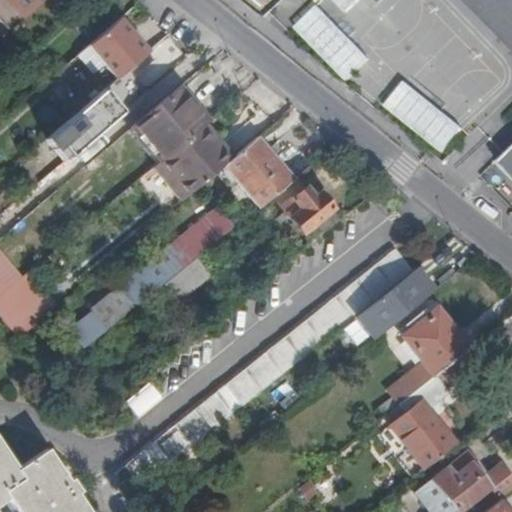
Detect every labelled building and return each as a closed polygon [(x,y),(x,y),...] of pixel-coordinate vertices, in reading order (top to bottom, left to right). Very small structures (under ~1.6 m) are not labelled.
[(42,0),(0,0),(0,25),(8,33),(42,0)] [(75,17),(93,0),(71,0),(65,5),(75,17)] [(511,0),(463,0),(496,33),(511,17),(511,0)] [(511,17),(496,33),(511,49),(511,17)] [(114,84),(145,58),(117,24),(77,60),(92,77),(102,70),(114,84)] [(108,101),(103,94),(87,107),(69,123),(44,143),(51,152),(57,147),(66,158),(144,94),(133,81),(108,101)] [(203,127),(205,125),(190,107),(187,109),(174,94),(128,133),(156,166),(158,164),(203,127)] [(61,114),(69,123),(87,107),(80,98),(61,114)] [(230,161),(203,127),(158,164),(186,198),(221,169),(230,161)] [(291,183),(256,140),(230,161),(221,169),(256,211),(273,198),(291,183)] [(511,150),(505,158),(498,165),(504,170),(511,178),(511,150)] [(295,180),(291,183),(273,198),(281,208),(303,190),(295,180)] [(312,200),(303,190),(281,208),(279,210),(309,247),(338,222),(317,196),(312,200)] [(84,324),(96,339),(160,287),(192,261),(191,261),(230,230),(215,210),(89,311),(92,317),(84,324)] [(124,467),(140,486),(142,489),(344,326),(391,288),(411,272),(392,251),(124,467)] [(271,267),(276,272),(296,257),(291,251),(271,267)] [(0,296),(9,290),(19,281),(0,258),(0,296)] [(193,262),(161,288),(174,305),(206,279),(193,262)] [(28,274),(19,281),(9,290),(16,300),(36,284),(28,274)] [(344,326),(363,349),(410,311),(391,288),(344,326)] [(9,290),(0,296),(0,313),(16,300),(9,290)] [(0,313),(0,323),(1,325),(23,308),(16,300),(0,313)] [(1,325),(3,327),(14,343),(37,324),(23,308),(1,325)] [(408,397),(434,377),(466,350),(436,312),(424,321),(421,317),(424,314),(423,313),(398,333),(423,365),(399,385),(408,397)] [(399,404),(397,406),(404,415),(388,428),(423,471),(454,446),(426,411),(447,394),(434,377),(408,397),(399,404)] [(390,392),(399,404),(408,397),(399,385),(390,392)] [(127,405),(138,419),(160,401),(149,388),(127,405)] [(83,511),(73,497),(77,494),(70,483),(66,486),(45,453),(13,475),(0,455),(0,503),(3,502),(10,511),(83,511)] [(484,511),(496,502),(467,465),(452,478),(445,470),(429,483),(452,511),(484,511)] [(504,511),(496,502),(484,511),(504,511)]
